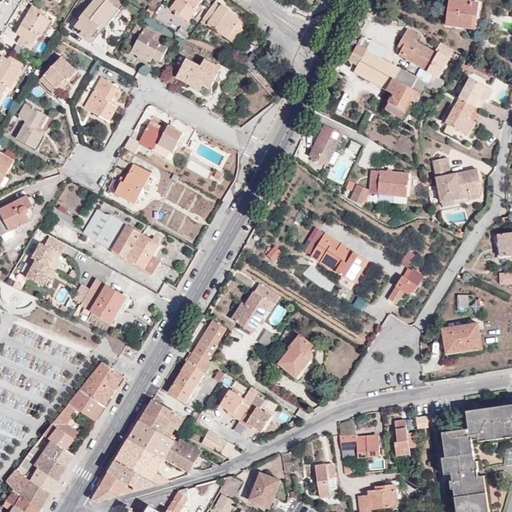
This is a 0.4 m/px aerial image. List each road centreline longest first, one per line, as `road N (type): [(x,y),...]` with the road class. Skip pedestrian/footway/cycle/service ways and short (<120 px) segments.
road 1 (primary): [(73,497),(273,155)]
road 2 (unclassified): [(98,509),(214,474),(367,405),(414,396)]
road 3 (residential): [(506,126),(496,209),(414,333),(414,396)]
road 4 (residential): [(273,155),(148,93),(100,174),(81,164)]
